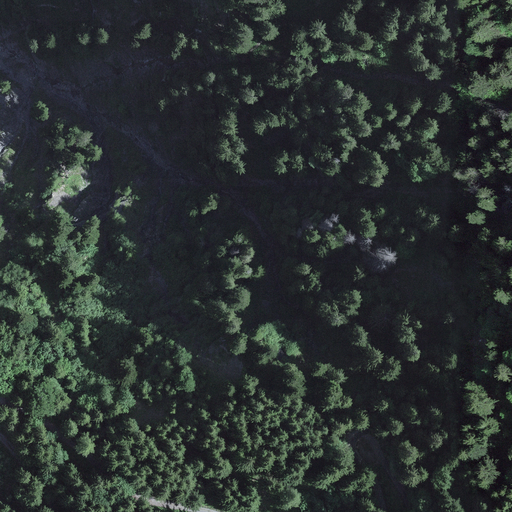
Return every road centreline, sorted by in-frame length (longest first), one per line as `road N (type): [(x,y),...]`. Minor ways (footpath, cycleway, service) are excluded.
road 1 (track): [(0,398),(153,503),(204,511)]
road 2 (track): [(384,511),(377,482),(349,443),(368,434),(411,511)]
